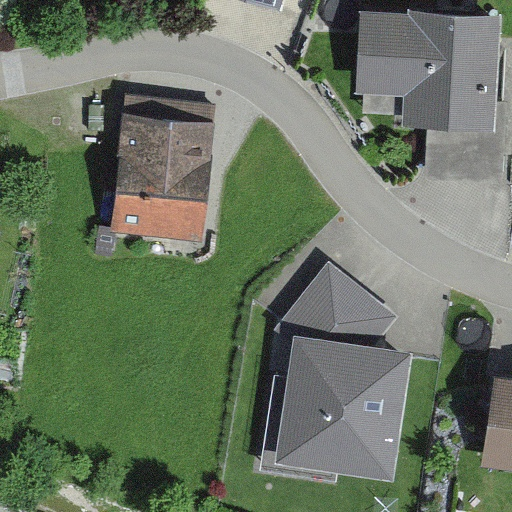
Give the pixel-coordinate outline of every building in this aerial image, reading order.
[(409,7),(361,4),(356,87),(403,90),(401,122),(426,123),(422,179),(511,184),(511,162),(511,96),(496,96),(501,7),(409,2),(409,7)] [(111,225),(110,228),(114,229),(202,238),(218,101),(126,91),(111,225)] [(110,228),(111,225),(99,225),(97,253),(114,254),(114,229),(110,228)] [(275,368),(260,464),(333,475),(334,465),(394,474),(414,344),(379,339),(400,312),(329,257),(275,325),(291,338),(287,370),(275,368)] [(511,371),(494,369),(481,463),(511,467),(511,371)]
